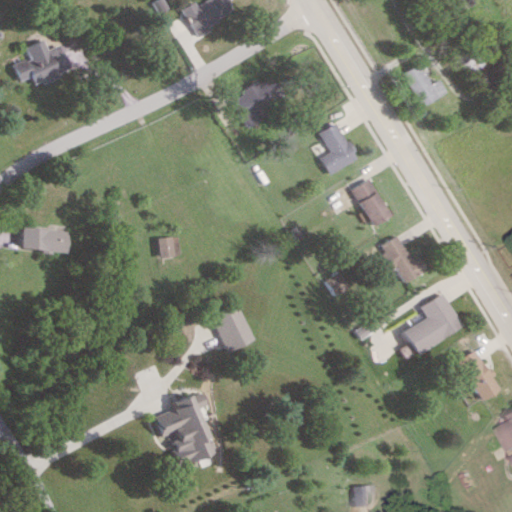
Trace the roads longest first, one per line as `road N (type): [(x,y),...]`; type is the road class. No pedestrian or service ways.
road 1 (tertiary): [(511,329),(309,0)]
road 2 (residential): [(315,10),(0,183)]
